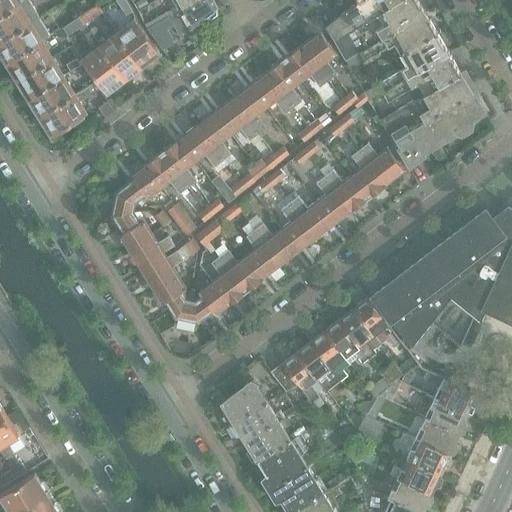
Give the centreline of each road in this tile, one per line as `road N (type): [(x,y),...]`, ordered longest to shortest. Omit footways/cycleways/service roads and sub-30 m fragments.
road 1 (residential): [(511,149),(163,407)]
road 2 (residential): [(252,26),(29,193)]
road 3 (tertiary): [(163,407),(29,193)]
road 4 (tertiary): [(14,340),(121,511)]
road 5 (tertiary): [(229,511),(163,407)]
